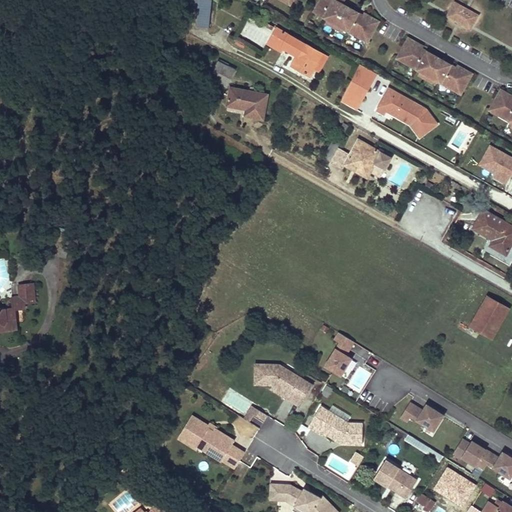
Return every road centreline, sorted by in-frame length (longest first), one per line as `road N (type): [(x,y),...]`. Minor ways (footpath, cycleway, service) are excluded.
road 1 (residential): [(385,511),(276,443)]
road 2 (residential): [(511,287),(438,245),(425,212)]
